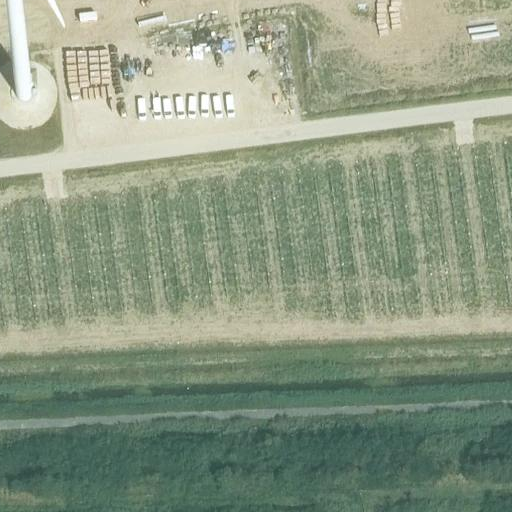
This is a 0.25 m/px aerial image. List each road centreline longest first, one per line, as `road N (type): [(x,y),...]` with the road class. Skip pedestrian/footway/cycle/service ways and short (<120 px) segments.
road 1 (track): [(511,107),(0,169)]
road 2 (unclassified): [(511,405),(0,424)]
